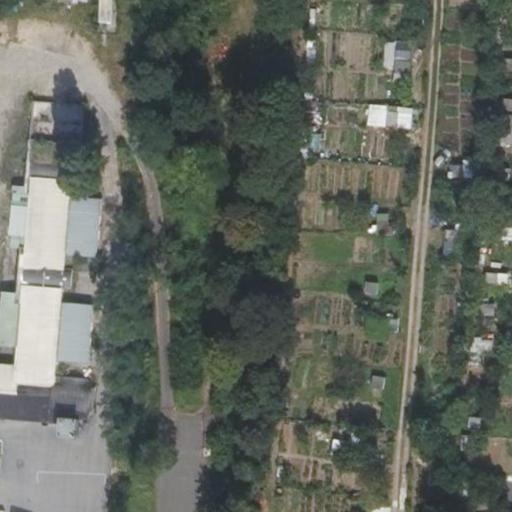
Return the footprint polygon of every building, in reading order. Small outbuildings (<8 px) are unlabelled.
[(116,0),(99,0),(100,31),(117,30),(116,0)] [(408,73),(412,43),(396,40),(392,70),(408,73)] [(76,135),(77,106),(37,104),(35,133),(76,135)] [(411,128),(412,107),(386,105),(385,127),(411,128)] [(25,196),(35,196),(71,199),(71,183),(81,182),(83,145),(29,140),(25,196)] [(35,196),(32,248),(66,251),(71,199),(35,196)] [(66,251),(32,248),(19,249),(16,303),(28,304),(21,369),(0,366),(0,418),(62,424),(62,418),(85,420),(95,415),(97,385),(87,378),(56,376),(63,290),(72,290),(73,269),(66,270),(66,251)] [(472,338),(473,352),(495,350),(493,336),(472,338)]
